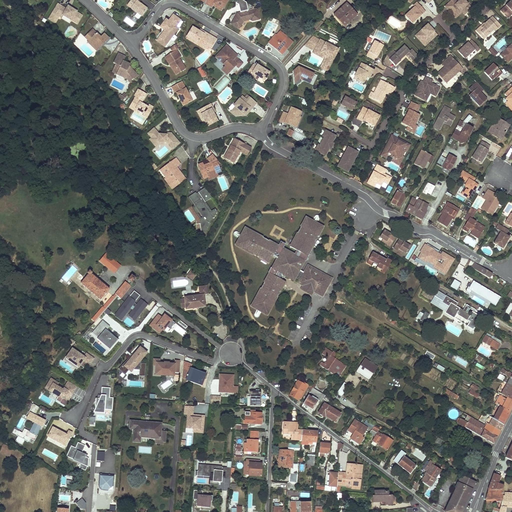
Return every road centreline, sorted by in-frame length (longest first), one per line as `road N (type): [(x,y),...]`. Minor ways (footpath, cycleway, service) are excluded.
road 1 (residential): [(503,274),(376,208),(260,133)]
road 2 (residential): [(260,133),(284,82),(277,62),(175,1),(160,3),(129,38)]
road 3 (residential): [(434,511),(274,390)]
road 4 (residential): [(260,133),(233,128),(192,137),(129,38)]
road 5 (residential): [(274,390),(267,511)]
